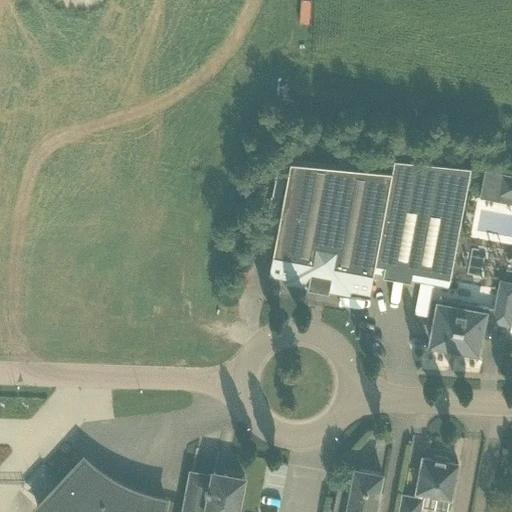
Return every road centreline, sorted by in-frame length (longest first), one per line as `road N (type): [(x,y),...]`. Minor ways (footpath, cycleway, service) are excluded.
road 1 (unclassified): [(0,375),(243,383)]
road 2 (residential): [(350,402),(352,376),(341,352),(320,336),(294,332),(269,340),(251,358),(243,383)]
road 3 (residential): [(511,406),(350,402)]
road 4 (residential): [(243,383),(248,409),(264,429),(288,440),(337,425),(350,402)]
